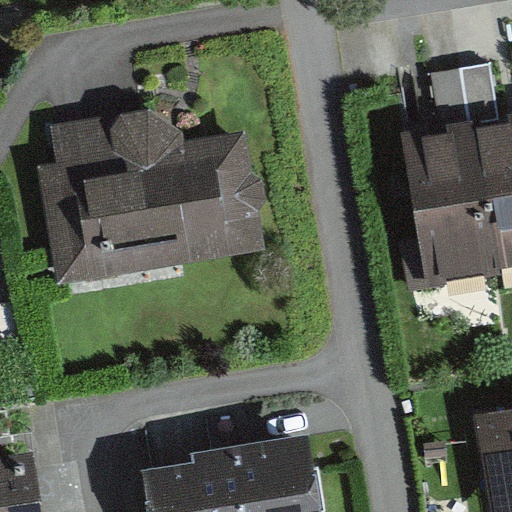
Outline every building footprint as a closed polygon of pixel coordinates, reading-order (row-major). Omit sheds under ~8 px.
[(105,151),(43,163),(64,275),(266,237),(246,131),(174,145),(170,125),(154,115),(133,116),(109,126),(103,141),(105,151)] [(511,120),(472,127),(493,261),(511,258),(511,120)] [(472,127),(413,136),(434,271),(493,261),(472,127)] [(511,413),(482,419),(498,506),(511,503),(511,413)] [(200,464),(149,472),(155,511),(313,511),(303,441),(199,457),(200,464)] [(31,511),(23,458),(0,461),(0,511),(31,511)]
